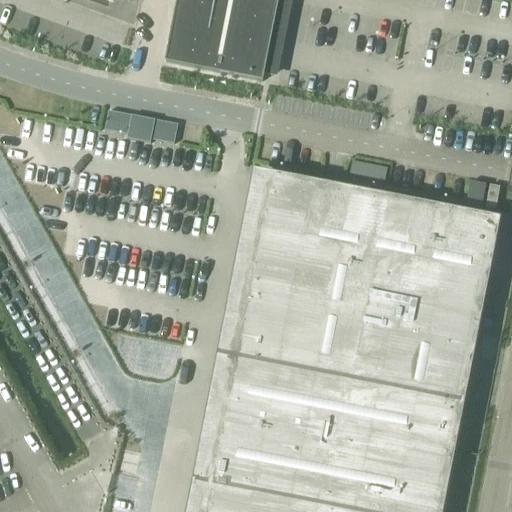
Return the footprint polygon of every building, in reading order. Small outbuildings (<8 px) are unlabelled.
[(182,0),(171,58),(264,77),(273,30),(279,0),(182,0)] [(177,128),(108,114),(104,134),(127,138),(126,142),(149,146),(150,142),(173,147),(177,128)] [(273,180),(221,445),(355,471),(362,435),(456,454),(501,225),(273,180)] [(485,205),(489,187),(472,183),(469,200),(485,205)] [(496,188),(491,211),(501,213),(505,190),(496,188)] [(221,445),(207,511),(444,511),(456,454),(362,435),(355,471),(221,445)]
